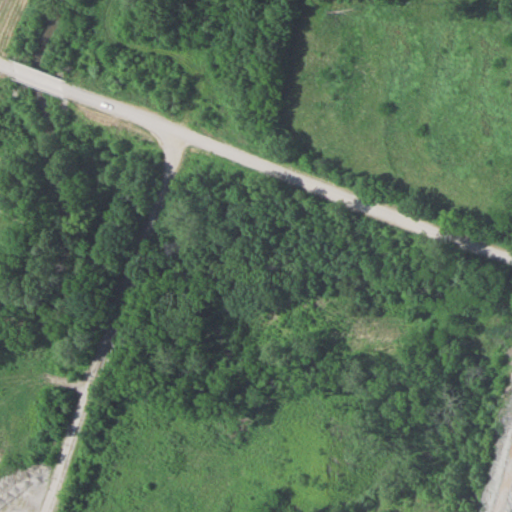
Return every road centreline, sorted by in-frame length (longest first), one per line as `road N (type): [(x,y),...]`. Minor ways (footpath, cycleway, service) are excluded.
road 1 (residential): [(511,257),(65,89)]
road 2 (track): [(173,131),(222,0)]
